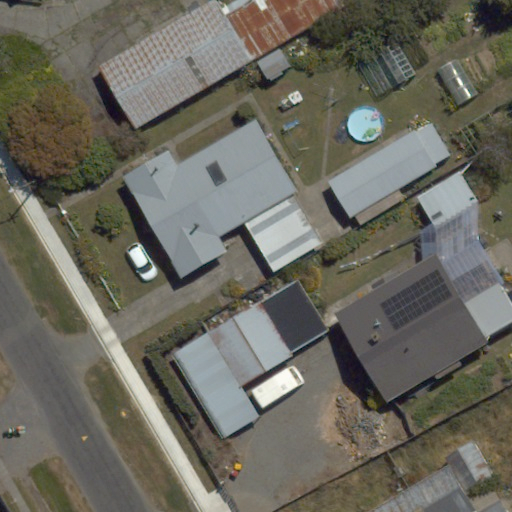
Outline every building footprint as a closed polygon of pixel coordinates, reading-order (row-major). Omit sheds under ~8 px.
[(247,0),(224,15),(213,0),(195,0),(97,64),(144,137),(261,61),(277,85),(297,71),(282,47),(338,11),(330,0),(247,0)] [(246,110),(128,182),(177,263),(296,191),(246,110)] [(408,129),(328,185),(363,234),(411,200),(396,178),(427,156),(408,129)] [(466,171),(420,196),(440,234),(487,209),(466,171)] [(289,200),(247,226),(276,274),(319,248),(289,200)] [(511,278),(467,302),(438,246),(333,300),(389,411),(495,357),(486,339),(511,325),(511,278)] [(299,288),(215,333),(242,383),(326,337),(299,288)] [(503,511),(466,450),(365,511),(503,511)]
